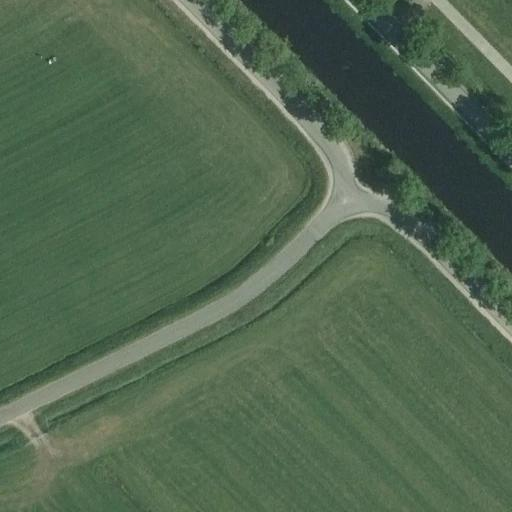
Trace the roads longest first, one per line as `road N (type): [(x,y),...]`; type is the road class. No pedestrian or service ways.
road 1 (unclassified): [(0,413),(260,285),(349,202)]
road 2 (unclassified): [(349,202),(330,144),(187,0)]
road 3 (secondary): [(511,154),(360,0)]
road 4 (unclassified): [(511,327),(398,214),(349,202)]
